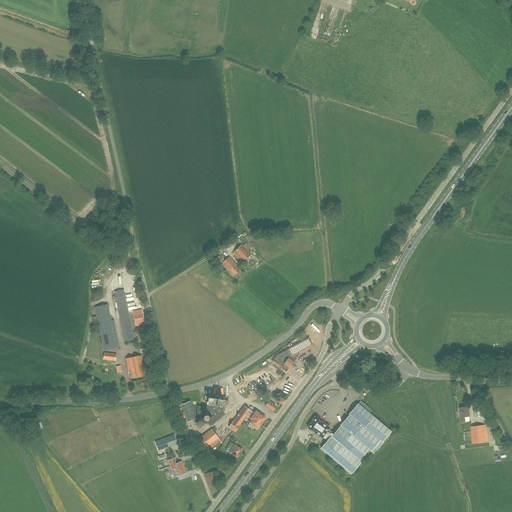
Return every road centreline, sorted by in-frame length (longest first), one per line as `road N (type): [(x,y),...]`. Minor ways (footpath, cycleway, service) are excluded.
road 1 (unclassified): [(124,257),(130,229),(85,11)]
road 2 (unclassified): [(209,511),(322,355),(339,309)]
road 3 (unclassified): [(241,511),(325,389),(392,387),(409,372)]
road 4 (unclassified): [(385,266),(511,90)]
road 5 (tertiary): [(169,393),(232,373),(319,303),(339,309)]
road 6 (primary): [(400,266),(511,106)]
road 7 (tertiary): [(0,406),(169,393)]
road 8 (unclassified): [(124,257),(0,165)]
road 9 (unclassified): [(169,393),(142,277),(124,257)]
road 10 (primary): [(219,511),(298,406)]
